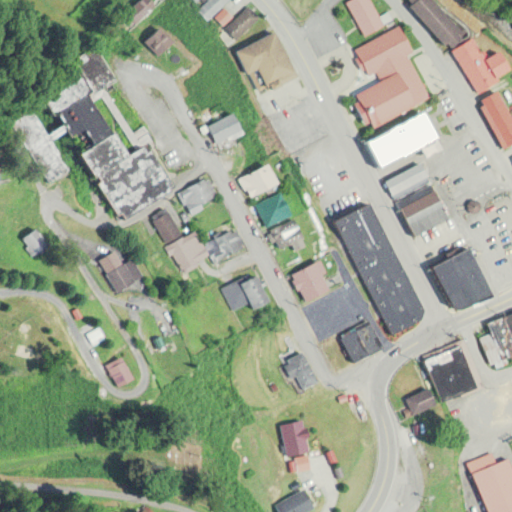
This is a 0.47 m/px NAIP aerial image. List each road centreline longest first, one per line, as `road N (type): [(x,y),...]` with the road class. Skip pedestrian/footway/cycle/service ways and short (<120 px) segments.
road 1 (residential): [(0,293),(57,299),(115,387),(142,393),(142,357),(46,220),(48,208),(89,226),(124,223),(211,163)]
road 2 (residential): [(376,383),(324,379),(165,86),(137,70)]
road 3 (secondary): [(444,328),(289,39),(260,0)]
road 4 (tertiary): [(511,181),(418,33),(387,0)]
road 5 (residential): [(0,486),(112,494),(181,511)]
road 6 (secondary): [(368,511),(386,449),(376,383)]
